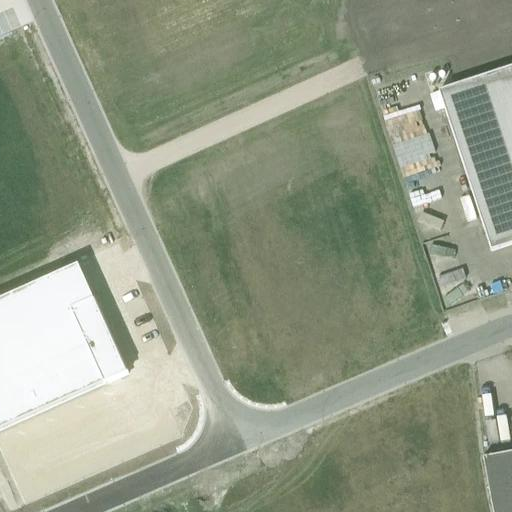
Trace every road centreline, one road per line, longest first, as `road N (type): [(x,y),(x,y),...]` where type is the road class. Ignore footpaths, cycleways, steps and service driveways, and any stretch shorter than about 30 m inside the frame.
road 1 (unclassified): [(238,440),(39,0)]
road 2 (unclassified): [(511,326),(238,440)]
road 3 (unclassified): [(238,440),(60,511)]
